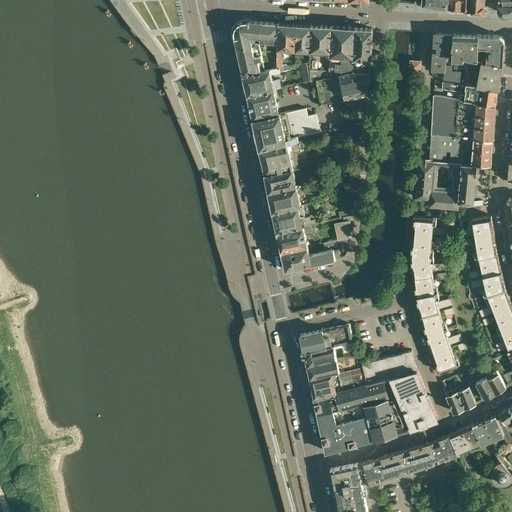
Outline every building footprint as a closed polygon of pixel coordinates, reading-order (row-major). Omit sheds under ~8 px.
[(422,0),(422,5),(449,9),(449,0),(422,0)] [(449,0),(449,9),(460,10),(461,0),(449,0)] [(461,0),(460,10),(462,10),(469,12),(469,11),(470,11),(471,0),(461,0)] [(484,0),(471,0),(470,11),(481,12),(484,10),(485,3),(484,0)] [(511,2),(508,3),(499,3),(499,8),(499,10),(500,12),(502,13),(503,13),(504,14),(511,12),(511,2)] [(235,34),(238,48),(259,43),(258,40),(261,41),(262,21),(246,20),(244,20),(243,20),(241,21),(238,23),(237,24),(235,26),(235,29),(234,31),(235,34)] [(262,21),(261,41),(278,42),(279,32),(279,22),(262,21)] [(298,24),(279,22),(279,32),(278,42),(278,48),(296,49),(298,24)] [(298,24),(296,49),(310,50),(311,25),(298,24)] [(332,26),(311,25),(310,50),(310,54),(330,55),(332,26)] [(356,27),(332,26),(330,55),(329,66),(331,66),(341,67),(341,70),(354,71),(356,27)] [(356,27),(354,71),(370,71),(373,29),(356,27)] [(454,33),(435,32),(434,53),(432,70),(445,71),(444,78),(444,81),(459,83),(462,71),(452,70),(453,59),(454,33)] [(454,33),(453,59),(464,59),(464,57),(467,57),(470,58),(479,59),(478,45),(479,45),(479,34),(454,33)] [(479,34),(479,45),(488,45),(487,61),(503,64),(504,39),(500,35),(479,34)] [(259,43),(238,48),(243,74),(265,69),(262,54),(259,43)] [(499,84),(503,64),(487,61),(482,60),(478,86),(488,87),(498,89),(499,84)] [(412,61),(411,70),(420,70),(421,61),(419,61),(412,61)] [(281,71),(289,69),(288,65),(282,66),(277,67),(265,69),(243,74),(248,95),(275,88),(282,87),(280,78),(276,79),(272,79),(271,72),(274,73),(281,72),(281,71)] [(311,80),(317,79),(318,84),(323,104),(368,94),(369,84),(370,71),(354,71),(341,70),(341,67),(331,66),(331,71),(319,70),(310,69),(311,80)] [(496,104),(498,89),(488,87),(478,86),(462,83),(459,83),(444,81),(443,81),(441,82),(441,85),(441,86),(443,87),(463,91),(461,99),(467,100),(466,100),(471,101),(486,102),(496,104)] [(275,88),(248,95),(253,118),(280,113),(275,88)] [(452,135),(455,98),(435,94),(433,133),(452,135)] [(493,139),(496,104),(486,102),(471,101),(467,137),(493,139)] [(280,113),(253,118),(260,148),(288,142),(287,138),(321,130),(317,113),(309,115),(307,107),(280,113)] [(433,133),(431,159),(440,158),(440,160),(455,161),(478,163),(477,167),(491,167),(491,164),(492,164),(493,139),(467,137),(453,135),(452,135),(433,133)] [(297,140),(288,142),(260,148),(265,173),(294,167),(291,153),(300,151),(297,140)] [(345,154),(357,151),(355,143),(343,145),(345,154)] [(419,158),(416,196),(426,197),(426,202),(430,202),(430,204),(461,207),(467,205),(467,201),(474,202),(477,167),(478,163),(455,161),(440,160),(440,158),(431,159),(419,158)] [(339,170),(355,167),(354,160),(338,163),(339,170)] [(294,167),(265,173),(269,191),(297,185),(293,167),(294,167)] [(297,185),(269,191),(273,211),(301,204),(297,185)] [(301,204),(273,211),(278,230),(313,223),(316,222),(315,219),(311,220),(310,216),(305,217),(305,215),(305,214),(303,204),(301,205),(301,204)] [(339,211),(340,217),(352,214),(353,208),(339,211)] [(431,256),(433,233),(446,234),(446,227),(433,226),(434,216),(415,215),(412,254),(431,256)] [(480,258),(499,253),(498,252),(492,215),(473,218),(474,227),(461,230),(463,237),(475,234),(479,256),(480,258)] [(335,222),(338,239),(347,237),(349,237),(351,219),(344,220),(335,222)] [(278,230),(282,251),(308,245),(305,233),(315,231),(313,223),(278,230)] [(347,242),(347,237),(338,239),(323,242),(325,249),(329,248),(329,246),(347,242)] [(464,246),(473,244),(472,237),(463,239),(464,246)] [(308,245),(282,251),(286,269),(316,262),(314,253),(310,254),(308,245)] [(334,248),(314,253),(316,262),(341,257),(339,249),(334,250),(334,248)] [(489,297),(507,290),(507,289),(499,253),(480,258),(484,278),(472,280),(473,288),(486,285),(489,295),(489,297)] [(432,264),(431,256),(412,254),(417,294),(436,291),(433,270),(446,269),(445,262),(432,264)] [(471,278),(479,276),(478,270),(469,272),(471,278)] [(504,334),(511,330),(511,302),(507,290),(489,297),(492,305),(480,310),(483,317),(495,312),(504,334)] [(438,301),(436,291),(417,294),(417,296),(427,334),(445,328),(445,327),(440,308),(452,304),(451,297),(438,301)] [(446,315),(455,313),(453,307),(445,309),(446,315)] [(486,325),(491,322),(489,316),(483,318),(486,325)] [(301,333),(305,351),(315,349),(354,341),(350,322),(301,333)] [(448,337),(445,328),(427,334),(439,371),(458,364),(451,344),(463,340),(460,333),(448,337)] [(511,349),(511,330),(504,334),(506,340),(497,344),(499,351),(509,347),(510,350),(511,349)] [(315,349),(305,351),(308,364),(317,362),(357,354),(354,341),(315,349)] [(363,363),(364,365),(368,381),(384,377),(391,376),(418,368),(412,349),(363,363)] [(360,366),(357,354),(308,364),(311,377),(319,375),(321,375),(360,366)] [(480,364),(473,366),(478,375),(484,371),(480,364)] [(321,375),(319,375),(311,377),(315,396),(324,393),(368,381),(364,365),(360,366),(321,375)] [(418,368),(391,376),(406,416),(411,427),(438,417),(418,369),(418,368)] [(497,369),(486,375),(496,391),(507,385),(497,369)] [(472,381),(469,372),(464,373),(468,383),(472,381)] [(496,391),(486,375),(476,381),(476,382),(473,383),(477,391),(481,389),(486,397),(496,391)] [(389,399),(396,431),(411,427),(391,376),(384,377),(387,395),(389,399)] [(324,393),(315,396),(318,413),(366,401),(379,397),(387,395),(384,377),(368,381),(324,393)] [(464,384),(457,387),(465,406),(477,401),(470,385),(466,387),(464,384)] [(446,391),(447,394),(454,411),(465,406),(457,387),(446,391)] [(379,397),(366,401),(367,404),(366,404),(368,417),(373,438),(396,431),(389,399),(387,395),(379,397)] [(366,401),(318,413),(322,429),(368,417),(366,404),(367,404),(366,401)] [(511,403),(510,405),(500,411),(507,422),(511,418),(511,403)] [(503,424),(506,422),(499,412),(496,414),(501,425),(503,424)] [(496,414),(485,418),(494,439),(505,435),(501,425),(496,414)] [(326,450),(373,438),(368,417),(322,429),(326,450)] [(485,418),(473,423),(482,444),(494,439),(485,418)] [(473,423),(462,428),(471,449),(482,444),(473,423)] [(451,432),(459,452),(460,453),(471,449),(462,428),(451,432)] [(439,460),(458,452),(459,452),(451,432),(433,440),(439,460)] [(425,442),(422,443),(428,463),(431,462),(436,461),(439,460),(433,440),(430,441),(425,442)] [(422,443),(396,451),(402,471),(428,463),(422,443)] [(402,471),(396,451),(364,461),(368,480),(369,482),(402,471)] [(331,468),(338,499),(365,493),(362,481),(368,480),(364,461),(358,463),(358,462),(331,468)] [(495,467),(495,469),(496,471),(497,472),(499,473),(501,473),(503,473),(504,472),(506,471),(506,469),(506,467),(506,466),(505,464),(504,463),(502,463),(500,462),(499,463),(497,464),(496,465),(495,467)] [(369,511),(365,493),(338,499),(340,511),(369,511)]
